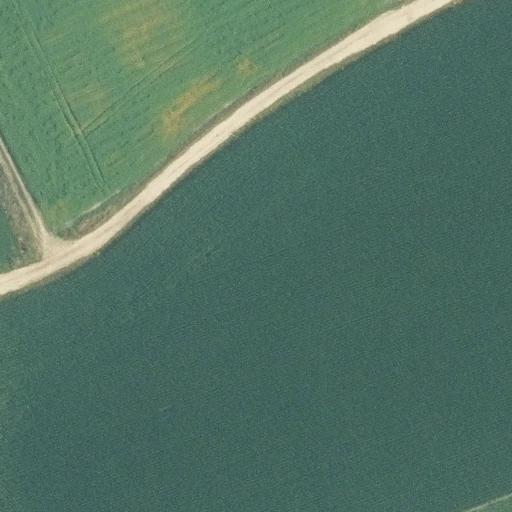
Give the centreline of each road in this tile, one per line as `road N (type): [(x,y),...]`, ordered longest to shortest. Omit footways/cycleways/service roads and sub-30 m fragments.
road 1 (track): [(0,289),(60,268),(310,62)]
road 2 (unclassified): [(441,0),(310,62)]
road 3 (track): [(60,268),(0,151)]
